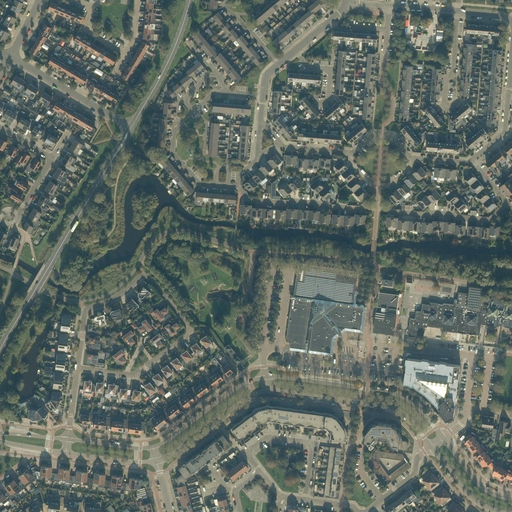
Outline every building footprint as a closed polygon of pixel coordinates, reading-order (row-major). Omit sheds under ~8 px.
[(275,10),(279,7),(274,0),(270,4),(275,10)] [(317,10),(321,6),(316,0),(312,4),(317,10)] [(53,11),(56,4),(51,2),(48,9),(52,11),(51,13),(54,14),(54,12),(53,11)] [(19,13),(21,8),(13,4),(11,7),(8,6),(7,8),(7,7),(6,10),(12,13),(13,10),(19,13)] [(59,14),(62,5),(59,4),(58,5),(56,4),(53,11),(54,12),(59,14)] [(271,14),(275,10),(270,4),(266,7),(271,14)] [(313,13),(317,10),(312,4),(308,8),(310,10),(313,13)] [(65,8),(65,7),(62,5),(59,14),(63,15),(62,17),(64,18),(65,16),(64,16),(67,9),(65,8)] [(267,17),(271,14),(266,7),(262,11),(267,17)] [(69,18),(73,10),(69,8),(69,10),(67,9),(64,16),(65,16),(69,18)] [(3,17),(3,18),(6,19),(8,20),(14,23),(16,18),(13,17),(11,16),(12,13),(6,10),(4,12),(5,13),(4,15),(5,15),(4,16),(3,18),(3,17)] [(75,12),(76,11),(73,10),(69,18),(73,20),(72,21),(75,22),(75,21),(74,20),(77,13),(75,12)] [(313,13),(310,10),(306,13),(311,19),(315,15),(313,13)] [(263,21),(267,17),(262,11),(257,14),(263,21)] [(216,21),(222,16),(218,12),(212,17),(216,21)] [(81,18),(83,15),(77,13),(74,20),(75,21),(80,22),(81,18)] [(307,22),(311,19),(306,13),(302,17),(307,22)] [(258,24),(263,21),(257,14),(253,18),(258,24)] [(219,25),(225,20),(222,16),(216,21),(219,25)] [(0,22),(0,25),(5,27),(6,25),(11,28),(14,23),(8,20),(6,19),(3,18),(3,17),(1,22),(0,22)] [(303,26),(307,22),(302,17),(298,20),(303,26)] [(223,29),(228,24),(225,20),(219,25),(223,29)] [(298,29),(303,26),(298,20),(294,24),(298,29)] [(50,35),(51,33),(53,29),(44,24),(42,29),(48,32),(48,33),(50,35)] [(226,34),(232,29),(228,24),(223,29),(226,34)] [(294,33),(298,29),(294,24),(289,27),(294,33)] [(3,30),(5,27),(0,25),(0,34),(6,37),(9,33),(3,30)] [(290,36),(294,33),(289,27),(285,31),(290,36)] [(48,33),(48,32),(42,29),(39,33),(40,34),(45,37),(46,37),(48,33)] [(230,38),(235,33),(232,29),(226,34),(230,38)] [(195,39),(200,34),(197,30),(191,35),(195,39)] [(286,40),(290,36),(285,31),(281,34),(286,40)] [(239,37),(235,33),(230,38),(233,42),(236,40),(235,40),(239,37)] [(46,37),(45,37),(40,34),(38,38),(44,42),(44,43),(46,44),(47,43),(45,41),(47,37),(46,37)] [(78,44),(82,37),(77,34),(73,41),(77,43),(76,45),(79,46),(79,44),(78,44)] [(198,43),(204,38),(200,34),(195,39),(198,43)] [(282,43),(286,40),(281,34),(277,37),(282,43)] [(239,44),(245,39),(241,35),(239,37),(235,40),(236,40),(239,44)] [(83,47),(87,40),(82,37),(78,44),(79,44),(83,47)] [(278,47),(282,43),(277,37),(273,41),(278,47)] [(44,43),(44,42),(38,38),(35,42),(42,46),(44,43)] [(202,47),(207,42),(204,38),(198,43),(202,47)] [(242,48),(248,43),(245,39),(239,44),(242,48)] [(88,49),(92,43),(87,40),(83,47),(87,49),(86,50),(88,52),(89,50),(88,49)] [(150,46),(149,45),(143,41),(140,45),(138,44),(137,46),(139,47),(140,46),(146,50),(148,51),(150,47),(150,46)] [(39,50),(42,46),(35,42),(32,47),(39,51),(38,52),(41,53),(42,51),(39,50)] [(205,51),(211,46),(207,42),(202,47),(205,51)] [(92,54),(97,46),(92,43),(88,49),(89,50),(88,52),(92,54)] [(246,52),(252,47),(248,43),(242,48),(246,52)] [(98,55),(102,49),(97,46),(92,54),(96,56),(98,58),(99,56),(98,55)] [(144,54),(146,50),(140,46),(139,47),(137,50),(144,54)] [(208,55),(214,51),(211,46),(205,51),(208,55)] [(38,52),(39,51),(32,47),(30,51),(36,55),(38,52)] [(249,56),(255,51),(252,47),(246,52),(249,56)] [(103,58),(107,52),(102,49),(98,55),(99,56),(103,58)] [(141,59),(144,54),(137,50),(135,54),(133,53),(132,55),(134,56),(135,55),(141,59)] [(218,55),(218,54),(214,51),(208,55),(212,60),(214,58),(218,55)] [(253,60),(259,56),(255,51),(249,56),(253,60)] [(108,61),(112,55),(107,52),(103,58),(107,61),(106,62),(108,63),(109,62),(108,61)] [(57,56),(53,53),(48,62),(53,65),(57,59),(59,57),(57,56)] [(218,62),(224,57),(220,53),(218,54),(218,55),(214,58),(218,62)] [(113,64),(117,58),(112,55),(108,61),(109,62),(113,64)] [(139,63),(141,59),(135,55),(134,56),(132,59),(139,63)] [(259,62),(262,60),(259,56),(253,60),(256,65),(259,62)] [(221,66),(227,61),(224,57),(218,62),(221,66)] [(57,59),(53,65),(57,68),(62,60),(58,58),(57,59)] [(136,67),(139,63),(132,59),(130,63),(128,61),(127,63),(129,65),(129,64),(136,67)] [(62,60),(57,68),(61,70),(65,64),(66,64),(67,62),(68,62),(66,61),(65,62),(62,60)] [(200,70),(204,67),(199,61),(195,64),(200,70)] [(225,70),(231,65),(227,61),(221,66),(225,70)] [(65,64),(61,70),(66,73),(70,66),(71,64),(67,62),(66,64),(65,64)] [(193,63),(189,66),(190,68),(195,74),(200,70),(195,64),(194,65),(193,63)] [(129,65),(127,68),(133,72),(136,73),(139,69),(136,68),(136,67),(129,64),(129,65)] [(228,74),(234,69),(231,65),(225,70),(228,74)] [(75,69),(76,67),(75,66),(73,69),(70,66),(66,73),(70,76),(74,69),(75,69)] [(74,69),(70,76),(75,78),(78,72),(80,69),(76,67),(75,69),(74,69)] [(123,70),(122,72),(124,73),(124,72),(131,76),(133,78),(136,74),(136,73),(133,72),(127,68),(125,71),(123,70)] [(191,77),(195,74),(190,68),(186,72),(188,74),(191,77)] [(232,78),(238,73),(234,69),(228,74),(232,78)] [(84,75),(85,72),(84,71),(82,74),(78,72),(75,78),(79,81),(83,74),(84,75)] [(83,83),(89,74),(85,72),(84,75),(83,74),(79,81),(83,83)] [(133,78),(131,76),(124,72),(124,73),(122,77),(131,82),(133,78)] [(235,83),(241,78),(238,73),(232,78),(235,83)] [(191,77),(188,74),(184,77),(189,83),(193,79),(191,77)] [(15,86),(20,78),(15,75),(11,82),(11,83),(9,86),(11,87),(13,84),(15,86)] [(98,80),(97,81),(92,77),(88,83),(90,84),(89,86),(93,89),(97,83),(98,83),(99,81),(98,80)] [(101,78),(100,78),(99,77),(98,80),(99,81),(98,83),(97,83),(93,89),(98,92),(101,85),(103,83),(99,81),(101,78)] [(185,87),(189,83),(184,77),(180,81),(185,87)] [(18,81),(15,86),(18,87),(16,90),(17,90),(18,91),(21,93),(22,90),(24,87),(21,86),(24,80),(20,78),(18,81)] [(181,90),(185,87),(180,81),(176,84),(181,90)] [(29,94),(34,86),(29,83),(27,88),(24,87),(22,90),(20,94),(22,96),(23,94),(27,97),(29,94)] [(101,85),(98,92),(102,94),(106,88),(107,88),(108,86),(107,85),(103,83),(101,85)] [(176,94),(181,90),(176,84),(172,88),(176,94)] [(34,97),(38,89),(34,86),(29,94),(32,95),(30,98),(32,99),(34,97)] [(110,90),(112,88),(108,86),(107,88),(106,88),(102,94),(106,97),(110,90)] [(172,97),(176,94),(172,88),(167,91),(172,97)] [(115,94),(117,91),(115,90),(114,93),(110,90),(106,97),(111,100),(115,93),(115,94)] [(115,102),(121,93),(117,91),(115,94),(115,93),(111,100),(115,102)] [(43,102),(48,94),(43,92),(39,100),(37,102),(39,104),(41,101),(43,102)] [(46,108),(52,97),(48,94),(43,102),(46,104),(44,106),(46,108)] [(303,106),(308,101),(305,97),(299,101),(303,106)] [(57,111),(62,103),(57,100),(51,112),(53,113),(55,110),(57,111)] [(340,100),(336,103),(340,109),(341,110),(343,108),(342,108),(345,105),(340,100)] [(306,110),(312,105),(308,101),(303,106),(306,110)] [(60,117),(67,106),(62,103),(57,111),(60,113),(58,116),(60,117)] [(336,112),(340,109),(336,103),(331,107),(336,112)] [(470,112),(473,109),(467,103),(463,106),(471,116),(473,115),(470,112)] [(310,114),(315,109),(312,105),(306,110),(310,114)] [(424,118),(434,109),(430,105),(424,111),(426,113),(423,116),(424,118)] [(10,110),(11,107),(9,106),(8,109),(3,117),(7,119),(12,112),(10,110)] [(67,117),(72,109),(67,106),(60,117),(62,118),(64,115),(67,117)] [(469,117),(471,116),(463,106),(459,110),(464,116),(467,114),(469,117)] [(332,116),(336,112),(331,107),(327,110),(332,116)] [(69,123),(76,111),(72,109),(67,117),(69,118),(67,122),(69,123)] [(313,118),(319,113),(315,109),(310,114),(313,118)] [(431,119),(437,113),(434,109),(424,118),(426,119),(429,117),(431,119)] [(17,119),(21,112),(19,110),(18,111),(16,110),(15,113),(12,112),(7,119),(12,122),(15,117),(17,119)] [(328,119),(332,116),(327,110),(323,114),(328,119)] [(462,118),(464,116),(459,110),(454,113),(463,123),(464,122),(462,118)] [(76,122),(81,114),(76,111),(69,123),(71,124),(73,121),(76,122)] [(23,114),(24,113),(21,112),(17,119),(20,120),(17,125),(21,128),(26,120),(23,118),(25,115),(23,114)] [(441,118),(437,113),(431,119),(433,122),(430,124),(431,126),(441,118)] [(461,124),(463,123),(454,113),(450,117),(456,123),(458,121),(461,124)] [(79,128),(85,117),(81,114),(76,122),(78,124),(77,127),(79,128)] [(85,128),(90,120),(85,117),(79,128),(81,129),(83,126),(85,128)] [(283,121),(282,119),(279,117),(274,121),(277,126),(283,121)] [(32,118),(32,119),(30,118),(28,121),(26,120),(21,128),(26,130),(29,125),(31,127),(35,120),(32,118)] [(438,127),(444,122),(441,118),(431,126),(432,127),(436,125),(438,127)] [(37,123),(38,122),(35,120),(31,127),(33,128),(31,133),(35,136),(40,128),(37,126),(39,124),(37,123)] [(88,134),(95,122),(90,120),(85,128),(88,129),(86,133),(88,134)] [(286,125),(284,122),(283,121),(277,126),(281,130),(286,125)] [(362,133),(366,129),(361,124),(357,127),(362,133)] [(405,134),(414,126),(413,124),(410,127),(408,124),(401,130),(405,134)] [(290,129),(289,128),(286,125),(281,130),(284,134),(290,129)] [(45,135),(48,129),(49,127),(47,126),(46,128),(44,127),(42,129),(40,128),(35,136),(36,136),(35,137),(38,139),(39,138),(42,133),(45,135)] [(413,130),(416,128),(414,126),(405,134),(408,138),(415,133),(413,130)] [(358,136),(362,133),(357,127),(353,131),(358,136)] [(482,128),(480,130),(477,127),(475,128),(484,138),(488,134),(482,128)] [(290,129),(284,134),(288,138),(294,133),(291,131),(292,130),(291,128),(290,129)] [(480,141),(484,138),(475,128),(474,130),(476,133),(474,135),(480,141)] [(51,135),(53,132),(48,129),(45,135),(47,136),(44,141),(49,144),(53,136),(51,135)] [(354,140),(358,136),(353,131),(349,134),(354,140)] [(412,143),(421,134),(420,133),(417,135),(415,133),(408,138),(412,143)] [(350,143),(354,140),(349,134),(345,138),(350,143)] [(420,139),(423,136),(421,134),(412,143),(415,147),(422,141),(420,139)] [(474,135),(472,137),(469,134),(467,135),(475,145),(480,141),(474,135)] [(53,147),(59,136),(57,135),(56,137),(53,136),(49,144),(53,147)] [(471,149),(475,145),(467,135),(466,137),(468,140),(466,142),(471,149)] [(85,146),(82,144),(74,140),(72,144),(80,149),(81,146),(84,148),(85,146)] [(80,149),(72,144),(69,148),(74,152),(73,154),(78,157),(82,150),(80,149)] [(511,147),(509,144),(506,146),(505,145),(503,146),(504,148),(509,154),(507,156),(511,160),(511,159),(511,156),(510,154),(511,152),(511,147)] [(14,157),(18,149),(12,146),(9,151),(7,149),(4,154),(8,157),(10,155),(14,157)] [(500,151),(499,150),(497,151),(498,153),(495,155),(501,162),(504,166),(507,164),(503,160),(506,158),(500,151)] [(25,164),(30,156),(24,152),(21,157),(18,156),(15,161),(19,164),(21,161),(25,164)] [(77,160),(74,158),(66,153),(64,158),(71,162),(73,160),(76,162),(77,160)] [(273,168),(281,161),(276,154),(267,161),(273,168)] [(501,162),(495,155),(494,154),(492,155),(493,157),(491,159),(497,166),(500,170),(502,168),(499,164),(501,162)] [(297,158),(297,156),(286,155),(285,164),(296,165),(297,158)] [(163,166),(169,161),(165,157),(159,162),(163,166)] [(70,165),(71,162),(64,158),(61,162),(66,165),(65,168),(66,168),(70,171),(73,173),(74,170),(74,169),(74,168),(74,167),(70,165)] [(296,165),(296,167),(303,168),(303,170),(307,170),(307,168),(308,159),(297,158),(296,165)] [(329,168),(330,159),(319,158),(319,160),(318,167),(329,168)] [(497,166),(491,159),(490,158),(488,159),(489,161),(486,163),(492,170),(495,174),(497,172),(494,168),(497,166)] [(36,170),(41,163),(35,159),(32,164),(29,162),(25,169),(30,172),(32,168),(36,170)] [(319,160),(308,159),(307,168),(318,169),(318,167),(319,160)] [(341,174),(348,168),(340,160),(334,165),(341,174)] [(167,170),(172,165),(169,161),(163,166),(167,170)] [(264,175),(265,175),(273,168),(267,161),(259,169),(260,170),(264,175)] [(170,174),(176,169),(172,165),(167,170),(170,174)] [(58,167),(55,171),(61,175),(63,176),(67,178),(68,176),(69,174),(71,175),(73,173),(70,171),(66,168),(64,171),(58,167)] [(418,181),(427,173),(421,167),(413,174),(418,181)] [(353,178),(355,177),(348,168),(341,174),(348,182),(353,178)] [(445,177),(446,169),(435,168),(434,177),(445,177)] [(174,178),(179,173),(176,169),(170,174),(174,178)] [(456,178),(457,170),(446,169),(445,177),(456,178)] [(265,175),(264,175),(260,170),(252,177),(257,184),(266,177),(265,175)] [(55,171),(53,176),(58,179),(57,182),(64,186),(65,183),(64,182),(65,182),(67,178),(63,176),(61,175),(55,171)] [(471,185),(477,179),(470,171),(463,176),(471,185)] [(177,182),(183,178),(179,173),(174,178),(177,182)] [(410,188),(418,181),(413,174),(404,181),(405,183),(406,183),(410,188)] [(25,178),(21,176),(19,175),(17,180),(19,181),(17,186),(25,190),(28,184),(23,181),(25,178)] [(249,191),(257,184),(252,177),(243,184),(249,191)] [(181,187),(186,182),(183,178),(177,182),(181,187)] [(293,192),(302,184),(296,178),(288,185),(292,190),(293,192)] [(360,186),(353,178),(348,182),(346,184),(353,192),(360,186)] [(323,188),(316,179),(309,185),(317,194),(318,192),(323,188)] [(483,189),(485,188),(477,179),(471,185),(478,193),(483,189)] [(505,191),(511,185),(511,184),(511,181),(510,183),(508,180),(501,186),(500,187),(501,189),(503,188),(505,191)] [(50,181),(47,185),(55,190),(57,187),(59,189),(61,190),(64,186),(57,182),(55,184),(50,181)] [(184,191),(190,186),(186,182),(181,187),(184,191)] [(288,185),(287,183),(278,191),(284,197),(292,190),(288,185)] [(410,188),(406,183),(405,183),(397,190),(403,196),(411,189),(410,188)] [(54,192),(55,190),(47,185),(45,190),(50,193),(48,195),(54,198),(56,194),(54,192)] [(188,195),(194,190),(190,186),(184,191),(188,195)] [(361,201),(367,195),(360,186),(353,192),(361,201)] [(16,192),(18,190),(13,187),(10,191),(12,193),(10,197),(18,202),(21,195),(16,192)] [(325,201),(332,195),(325,187),(323,188),(318,192),(325,201)] [(490,197),(483,189),(478,193),(476,195),(483,203),(490,197)] [(396,191),(389,197),(394,204),(396,202),(399,200),(401,203),(405,199),(403,196),(397,190),(396,191)] [(433,204),(441,196),(436,190),(427,197),(431,202),(433,204)] [(459,200),(459,199),(452,191),(445,197),(453,205),(454,204),(459,200)] [(47,197),(45,197),(42,195),(39,199),(47,204),(48,201),(51,203),(54,198),(48,195),(47,197)] [(427,197),(426,195),(417,202),(423,209),(431,202),(427,197)] [(490,212),(497,206),(490,197),(483,203),(490,212)] [(461,212),(468,207),(461,198),(459,199),(459,200),(454,204),(461,212)] [(45,206),(47,204),(39,199),(36,203),(42,207),(40,209),(46,212),(47,210),(48,208),(45,206)] [(251,208),(251,206),(240,205),(239,213),(250,214),(251,214),(251,208)] [(34,208),(31,213),(39,217),(40,215),(41,215),(42,216),(43,217),(45,213),(46,212),(40,209),(39,211),(34,208)] [(262,209),(251,208),(251,214),(250,214),(250,216),(261,217),(262,209)] [(297,218),(297,209),(286,208),(286,211),(286,217),(297,218)] [(272,218),(273,209),(262,209),(261,217),(272,218)] [(308,219),(308,210),(297,209),(297,218),(308,219)] [(286,211),(275,210),(274,218),(286,219),(286,217),(286,211)] [(319,213),(320,211),(308,210),(308,219),(318,220),(319,220),(319,213)] [(37,220),(39,217),(31,213),(28,217),(33,220),(32,222),(38,226),(40,222),(37,220)] [(330,214),(319,213),(319,220),(318,220),(318,222),(330,223),(330,214)] [(343,224),(343,215),(332,214),(332,223),(343,224)] [(365,224),(366,215),(354,214),(354,216),(354,223),(365,224)] [(354,216),(343,215),(343,224),(354,225),(354,223),(354,216)] [(398,218),(396,218),(387,217),(386,226),(397,227),(398,220),(398,218)] [(409,221),(398,220),(397,227),(397,229),(408,230),(409,221)] [(419,231),(420,222),(409,221),(408,230),(419,231)] [(443,231),(444,222),(433,221),(433,223),(432,230),(433,230),(443,231)] [(30,225),(28,224),(25,222),(25,223),(24,222),(23,223),(21,225),(22,226),(23,227),(22,228),(23,228),(23,229),(24,229),(30,232),(32,229),(35,231),(38,226),(32,222),(30,225)] [(433,223),(422,222),(421,231),(432,232),(433,230),(432,230),(433,223)] [(455,225),(455,223),(444,222),(443,231),(454,231),(455,225)] [(466,226),(455,225),(454,231),(454,234),(465,235),(466,226)] [(478,236),(479,227),(468,226),(467,235),(478,236)] [(501,235),(501,227),(490,226),(490,228),(489,235),(490,235),(501,235)] [(490,228),(479,227),(478,236),(489,237),(490,235),(489,235),(490,228)] [(17,243),(19,239),(13,236),(11,241),(8,240),(5,246),(10,248),(12,245),(17,247),(18,243),(17,243)] [(357,271),(298,263),(294,293),(295,293),(295,294),(296,294),(295,298),(295,299),(291,298),(285,341),(290,342),(289,348),(290,348),(290,347),(299,349),(303,349),(304,343),(305,343),(305,342),(306,342),(309,343),(308,350),(330,353),(332,334),(333,334),(333,333),(333,332),(336,330),(339,327),(340,328),(340,327),(341,328),(342,327),(360,329),(363,312),(362,312),(363,308),(350,306),(351,305),(351,302),(352,302),(352,301),(353,301),(357,271)] [(395,279),(384,277),(382,277),(381,280),(381,283),(381,285),(394,287),(394,283),(397,284),(397,280),(395,279)] [(482,289),(482,288),(470,286),(469,287),(470,287),(469,292),(469,294),(458,292),(458,299),(455,299),(454,302),(456,303),(456,305),(457,305),(456,307),(483,311),(484,300),(480,300),(481,299),(481,294),(482,289)] [(151,292),(145,288),(143,287),(144,288),(143,289),(142,289),(140,292),(139,291),(138,293),(138,295),(139,297),(141,298),(143,297),(144,296),(147,298),(151,292)] [(380,292),(379,292),(378,297),(379,298),(379,300),(378,301),(378,300),(377,306),(376,316),(374,327),(378,331),(378,332),(389,333),(390,333),(394,330),(399,295),(380,292)] [(511,303),(507,303),(507,302),(507,303),(500,302),(500,299),(492,298),(485,297),(484,300),(483,311),(482,318),(485,318),(484,324),(498,326),(499,326),(499,325),(499,324),(501,324),(501,325),(502,325),(511,327),(511,324),(511,303)] [(140,302),(136,298),(133,300),(132,298),(132,299),(133,300),(131,301),(130,300),(128,303),(127,303),(126,304),(126,305),(126,306),(126,307),(126,308),(127,309),(128,309),(129,309),(130,309),(131,308),(132,307),(134,309),(134,310),(139,305),(138,304),(140,302)] [(430,303),(431,302),(430,302),(430,305),(423,304),(422,304),(421,312),(416,311),(415,321),(413,321),(413,320),(412,319),(410,319),(408,336),(415,337),(416,337),(418,337),(419,335),(423,335),(423,336),(424,336),(425,325),(427,326),(435,327),(442,328),(442,331),(442,330),(449,331),(449,332),(450,332),(450,331),(457,332),(457,333),(457,332),(459,317),(455,317),(456,307),(457,305),(456,305),(444,303),(443,303),(443,304),(443,306),(440,305),(441,304),(430,303)] [(164,307),(159,311),(154,305),(149,310),(151,313),(153,311),(160,320),(163,317),(162,315),(167,311),(164,307)] [(482,318),(483,311),(456,307),(455,317),(459,317),(457,332),(474,334),(475,334),(475,333),(475,332),(479,333),(480,333),(480,332),(480,331),(481,324),(484,324),(485,318),(482,318)] [(110,312),(110,313),(110,314),(110,315),(111,316),(112,317),(113,317),(114,317),(115,316),(115,317),(116,319),(122,317),(125,316),(123,309),(120,310),(119,308),(119,310),(117,310),(117,309),(113,311),(113,310),(112,310),(111,311),(110,312)] [(63,312),(62,312),(61,312),(61,313),(60,313),(60,314),(60,315),(61,315),(61,316),(62,316),(61,323),(70,324),(70,323),(73,323),(73,321),(73,320),(72,319),(71,318),(71,315),(64,314),(65,314),(64,313),(64,312),(63,312)] [(107,316),(104,317),(104,314),(103,314),(104,316),(102,316),(101,315),(98,316),(97,316),(95,316),(94,317),(94,318),(94,319),(94,320),(95,321),(95,322),(96,322),(97,322),(98,322),(99,322),(99,325),(106,324),(105,323),(108,322),(109,322),(107,316)] [(148,331),(152,328),(145,319),(142,322),(143,324),(138,328),(140,332),(146,328),(148,331)] [(70,325),(70,324),(61,323),(60,331),(69,333),(69,330),(70,330),(70,329),(71,329),(72,328),(72,326),(70,325)] [(174,330),(179,326),(176,323),(171,327),(168,324),(165,326),(163,328),(168,334),(170,333),(171,335),(175,332),(174,330)] [(164,335),(158,327),(155,329),(159,333),(150,340),(153,343),(155,342),(159,347),(163,344),(159,339),(164,335)] [(130,336),(133,334),(129,328),(123,332),(124,335),(122,337),(125,340),(127,339),(131,344),(134,341),(130,336)] [(68,338),(69,335),(60,333),(59,342),(67,343),(68,342),(70,342),(70,340),(70,339),(70,338),(69,338),(68,338)] [(208,345),(211,343),(206,336),(203,338),(202,337),(200,339),(204,344),(201,346),(206,352),(210,348),(208,345)] [(99,340),(94,339),(90,338),(89,346),(92,347),(92,350),(100,352),(100,348),(99,348),(100,342),(99,342),(99,340)] [(67,345),(67,343),(59,342),(57,351),(66,352),(67,349),(68,349),(68,348),(69,348),(69,347),(69,345),(70,345),(67,345)] [(201,350),(199,347),(196,343),(193,345),(192,344),(190,346),(194,351),(192,353),(196,359),(201,355),(198,352),(201,350)] [(237,363),(241,360),(228,344),(226,346),(224,347),(237,363)] [(118,351),(113,355),(115,359),(115,360),(118,364),(121,362),(121,363),(125,361),(125,360),(121,355),(124,353),(123,351),(125,349),(122,345),(120,345),(120,346),(118,346),(118,351)] [(93,355),(94,351),(90,350),(89,354),(88,354),(87,362),(97,363),(98,355),(93,355)] [(189,360),(192,357),(186,350),(183,353),(183,352),(180,353),(184,359),(182,361),(187,367),(192,363),(189,360)] [(66,357),(66,354),(57,353),(56,361),(65,363),(65,361),(67,361),(68,359),(67,358),(67,357),(66,357)] [(182,365),(180,362),(177,358),(174,360),(173,359),(171,361),(174,365),(171,367),(177,375),(182,371),(181,370),(184,368),(182,365)] [(422,359),(422,360),(407,358),(406,364),(408,364),(407,368),(406,368),(406,369),(406,371),(405,371),(405,377),(406,378),(405,381),(404,381),(404,382),(412,386),(416,388),(417,387),(420,389),(422,390),(421,391),(425,395),(429,398),(430,397),(432,399),(434,401),(433,402),(437,406),(440,410),(441,409),(442,412),(444,414),(443,415),(446,420),(454,416),(457,391),(456,391),(456,385),(458,385),(460,372),(458,371),(459,369),(460,369),(460,365),(447,363),(447,362),(440,361),(440,362),(429,361),(429,360),(422,359)] [(65,364),(65,363),(56,361),(55,370),(64,371),(64,368),(65,368),(66,368),(66,367),(67,366),(67,364),(67,365),(67,364),(65,364)] [(227,365),(227,364),(224,367),(222,365),(218,368),(222,373),(224,371),(227,375),(227,376),(228,375),(229,375),(232,373),(232,372),(233,372),(232,372),(230,369),(230,368),(228,365),(227,365)] [(172,372),(170,369),(167,365),(164,367),(163,366),(161,368),(165,373),(162,375),(167,382),(172,378),(169,374),(172,372)] [(219,375),(222,373),(218,368),(214,371),(215,374),(213,375),(218,383),(219,382),(220,383),(222,381),(222,380),(223,379),(219,375)] [(63,376),(64,373),(55,372),(53,381),(62,382),(62,380),(65,381),(65,380),(65,378),(65,377),(64,377),(64,376),(63,376)] [(160,383),(163,380),(158,373),(155,376),(154,375),(152,376),(156,382),(153,383),(158,390),(163,386),(160,383)] [(218,383),(213,375),(208,379),(206,376),(204,378),(208,384),(210,382),(213,386),(214,386),(215,386),(217,384),(218,383)] [(201,384),(198,386),(204,394),(204,393),(205,393),(208,391),(208,390),(209,390),(208,390),(206,387),(205,386),(208,384),(204,378),(200,381),(201,384)] [(91,383),(91,380),(89,380),(88,381),(85,381),(83,389),(84,389),(83,394),(92,396),(94,384),(91,383)] [(62,383),(62,382),(53,381),(53,385),(52,385),(51,385),(50,387),(51,388),(52,389),(61,390),(62,387),(63,387),(64,387),(64,386),(64,384),(64,383),(62,383)] [(103,389),(103,382),(101,382),(100,383),(97,382),(96,391),(99,392),(99,396),(104,397),(106,389),(103,389)] [(152,392),(155,390),(149,382),(146,385),(146,384),(143,385),(146,389),(144,391),(150,399),(155,395),(152,392)] [(115,390),(116,384),(113,383),(113,385),(109,384),(108,393),(111,393),(111,396),(117,397),(118,391),(115,390)] [(198,386),(196,388),(194,386),(190,389),(194,395),(196,393),(199,397),(200,397),(201,397),(203,395),(204,394),(198,386)] [(126,395),(127,388),(124,388),(124,389),(120,389),(119,397),(123,398),(123,401),(129,401),(130,395),(126,395)] [(136,391),(136,389),(133,389),(133,392),(130,392),(130,395),(129,401),(128,403),(134,404),(135,399),(139,400),(140,391),(136,391)] [(191,396),(194,395),(190,389),(185,392),(187,395),(184,397),(190,404),(191,404),(194,402),(194,401),(195,400),(194,400),(191,396)] [(61,395),(61,393),(52,391),(51,392),(50,392),(50,393),(50,394),(50,395),(51,395),(51,396),(51,399),(58,403),(60,400),(62,400),(62,398),(62,397),(62,396),(61,396),(61,395)] [(184,397),(182,399),(179,397),(175,400),(180,405),(182,403),(185,408),(186,407),(187,407),(189,406),(189,405),(190,404),(184,397)] [(56,407),(58,403),(51,399),(48,401),(47,401),(46,401),(45,401),(44,402),(44,403),(44,404),(45,404),(50,411),(52,409),(53,410),(54,410),(55,410),(57,409),(56,407)] [(177,407),(180,405),(175,400),(171,403),(173,406),(170,408),(176,415),(177,415),(180,413),(180,412),(181,411),(180,411),(177,407)] [(42,405),(41,405),(40,405),(39,406),(39,407),(39,408),(36,410),(38,418),(42,417),(44,419),(44,418),(45,417),(46,417),(46,416),(46,415),(46,414),(48,413),(43,405),(42,405)] [(234,426),(228,431),(233,438),(234,438),(241,446),(243,444),(240,441),(238,437),(239,437),(244,436),(245,437),(244,436),(247,431),(248,430),(248,431),(249,431),(248,430),(249,429),(249,430),(254,429),(255,430),(255,429),(254,429),(257,424),(256,424),(257,423),(258,424),(257,423),(258,422),(258,423),(263,421),(264,422),(264,423),(264,422),(264,421),(265,420),(267,422),(269,421),(273,422),(272,424),(275,425),(275,422),(274,429),(279,429),(279,423),(287,424),(286,430),(289,431),(290,424),(307,427),(308,426),(310,425),(311,425),(313,426),(314,427),(315,428),(323,429),(324,428),(325,428),(326,428),(327,428),(328,428),(330,428),(330,429),(331,430),(332,431),(332,433),(332,434),(331,436),(330,437),(330,438),(329,442),(338,443),(338,441),(345,442),(346,434),(345,430),(344,431),(343,429),(344,427),(337,417),(335,419),(334,417),(334,416),(331,414),(307,411),(269,406),(269,407),(266,406),(254,409),(253,412),(248,416),(245,416),(244,417),(243,419),(238,423),(235,424),(234,426)] [(29,407),(28,407),(27,408),(27,409),(26,409),(27,410),(27,411),(28,411),(27,418),(30,418),(30,419),(31,420),(31,421),(32,421),(34,421),(34,419),(38,418),(36,410),(31,409),(31,408),(30,408),(30,407),(29,407)] [(170,408),(168,410),(165,407),(161,410),(166,416),(168,414),(171,418),(171,419),(172,418),(173,418),(175,416),(175,415),(176,415),(170,408)] [(161,410),(154,416),(156,418),(162,426),(162,425),(163,425),(166,424),(166,423),(167,422),(166,422),(164,419),(163,418),(166,416),(161,410)] [(91,420),(92,413),(87,412),(86,415),(83,415),(82,416),(82,419),(82,420),(82,423),(81,423),(81,424),(82,424),(83,425),(86,425),(87,424),(88,425),(88,424),(88,419),(91,420)] [(92,413),(91,420),(94,420),(94,423),(93,427),(94,427),(95,428),(98,429),(98,428),(99,428),(101,416),(97,415),(97,413),(92,413)] [(110,417),(104,416),(101,416),(99,428),(100,428),(100,429),(103,429),(104,429),(105,429),(106,423),(109,424),(110,417)] [(154,416),(147,421),(151,427),(154,425),(155,426),(157,429),(158,429),(159,429),(161,427),(161,426),(162,426),(156,418),(154,416)] [(115,421),(115,418),(110,417),(109,424),(112,424),(111,429),(111,430),(112,430),(112,431),(115,431),(116,430),(117,430),(118,421),(115,421)] [(490,420),(490,419),(487,418),(487,419),(483,419),(482,426),(493,428),(494,420),(490,420)] [(126,426),(127,419),(122,419),(121,422),(118,421),(117,430),(117,431),(118,431),(121,432),(122,431),(123,431),(122,431),(123,426),(126,426)] [(132,423),(132,420),(127,419),(126,426),(129,427),(128,432),(129,432),(130,433),(133,433),(134,433),(135,424),(132,423)] [(144,429),(145,422),(140,421),(139,424),(135,424),(134,433),(135,433),(135,434),(138,434),(139,433),(140,434),(140,433),(141,428),(144,429)] [(506,423),(506,422),(500,421),(499,432),(510,433),(511,426),(508,425),(508,423),(506,423)] [(395,425),(379,422),(375,422),(375,424),(369,426),(370,428),(364,435),(367,437),(366,439),(368,441),(368,443),(371,443),(370,444),(370,445),(370,446),(371,446),(371,447),(372,446),(373,446),(375,443),(374,442),(376,439),(383,442),(390,441),(393,448),(398,449),(398,448),(402,447),(403,450),(404,450),(405,450),(406,449),(407,448),(408,448),(408,446),(409,445),(408,444),(408,443),(407,442),(406,441),(405,441),(402,441),(399,432),(400,430),(395,426),(395,425)] [(474,437),(475,434),(472,432),(467,436),(469,438),(468,440),(467,440),(465,443),(468,447),(478,440),(478,439),(477,440),(474,437)] [(186,478),(192,474),(191,472),(205,461),(207,464),(210,462),(208,459),(223,448),(224,449),(230,444),(222,435),(218,438),(219,439),(217,440),(216,439),(217,440),(216,441),(215,440),(208,446),(209,447),(207,448),(206,447),(207,448),(206,449),(205,448),(201,451),(202,452),(200,453),(199,452),(195,455),(196,456),(195,457),(194,456),(195,457),(193,459),(192,457),(185,463),(186,464),(185,465),(184,464),(185,465),(183,466),(182,465),(178,468),(182,474),(182,473),(186,478)] [(477,440),(478,440),(468,447),(471,451),(475,449),(476,448),(478,451),(484,447),(483,443),(480,444),(477,440)] [(490,454),(487,449),(484,447),(478,451),(480,454),(479,455),(476,458),(479,462),(489,455),(490,454)] [(488,455),(489,455),(479,462),(482,466),(486,465),(486,464),(488,463),(491,467),(495,462),(494,458),(491,459),(488,455)] [(244,471),(248,468),(242,461),(238,464),(244,471)] [(499,466),(499,463),(495,462),(491,467),(495,469),(494,471),(493,475),(497,478),(503,467),(503,468),(499,466)] [(240,474),(244,471),(238,464),(235,467),(240,474)] [(45,476),(47,465),(43,465),(43,466),(41,466),(40,471),(35,471),(37,479),(39,479),(42,479),(42,475),(45,476)] [(50,467),(50,466),(47,465),(45,476),(48,476),(48,480),(54,481),(55,473),(51,473),(52,467),(50,467)] [(63,481),(64,468),(61,467),(60,468),(59,468),(58,474),(55,473),(54,481),(59,481),(63,481)] [(236,477),(240,474),(235,467),(231,470),(236,477)] [(503,467),(497,478),(501,480),(505,477),(504,477),(506,476),(510,478),(511,472),(509,469),(507,470),(503,468),(503,467)] [(68,469),(68,468),(64,468),(63,481),(66,481),(65,482),(71,483),(72,476),(69,475),(70,469),(68,469)] [(35,471),(31,474),(27,469),(26,470),(25,469),(22,472),(30,483),(33,481),(35,480),(37,479),(35,471)] [(81,480),(82,470),(78,469),(78,471),(76,470),(76,476),(72,476),(71,483),(80,484),(81,480)] [(86,472),(86,470),(82,470),(81,480),(84,481),(83,485),(89,485),(90,478),(87,478),(87,472),(86,472)] [(232,480),(236,477),(231,470),(227,473),(232,480)] [(429,472),(427,470),(425,470),(423,471),(422,473),(422,475),(423,476),(421,477),(423,480),(426,484),(436,476),(434,474),(433,474),(430,471),(429,472)] [(28,485),(30,483),(22,472),(19,474),(20,475),(18,476),(22,481),(19,483),(24,488),(28,485)] [(98,487),(100,472),(96,472),(96,473),(94,473),(93,479),(90,478),(89,485),(98,487)] [(107,488),(108,480),(104,480),(105,474),(103,474),(104,473),(100,472),(98,487),(107,488)] [(116,485),(118,475),(114,474),(114,475),(112,475),(111,481),(108,480),(107,488),(113,489),(113,485),(116,485)] [(121,475),(118,475),(116,485),(116,488),(119,489),(125,490),(126,483),(122,482),(123,477),(121,476),(121,475)] [(437,480),(438,479),(436,476),(426,484),(423,486),(424,487),(425,488),(426,488),(427,488),(428,488),(429,487),(429,488),(431,490),(440,484),(437,480)] [(134,486),(135,477),(132,477),(131,478),(130,478),(129,483),(126,483),(125,490),(130,491),(131,487),(134,488),(134,486)] [(139,479),(139,478),(135,477),(134,486),(134,488),(137,488),(136,492),(137,496),(135,497),(136,500),(143,499),(142,495),(146,494),(142,480),(142,479),(139,479)] [(17,484),(16,483),(14,480),(12,481),(11,480),(8,482),(11,486),(17,493),(19,491),(20,492),(24,488),(19,483),(17,484)] [(17,493),(11,486),(8,482),(5,485),(6,485),(5,487),(8,491),(6,493),(10,499),(15,496),(14,495),(17,493)] [(444,489),(442,486),(433,492),(435,495),(435,496),(434,497),(434,498),(434,499),(434,500),(435,501),(438,499),(448,492),(445,489),(444,489)] [(417,492),(414,494),(411,489),(406,492),(407,493),(412,499),(414,497),(418,503),(422,499),(417,492)] [(6,493),(3,495),(0,490),(0,499),(1,501),(3,504),(6,502),(10,499),(6,493)] [(449,495),(450,494),(448,492),(438,499),(441,503),(443,506),(452,499),(449,495)] [(414,502),(412,499),(407,493),(402,496),(407,503),(409,505),(414,502)] [(53,511),(54,504),(55,499),(52,498),(52,495),(47,495),(45,506),(48,506),(48,510),(53,511)] [(227,503),(225,495),(216,497),(217,499),(214,500),(216,506),(218,505),(227,503)] [(63,506),(64,497),(61,496),(60,499),(58,499),(55,499),(54,504),(53,511),(59,511),(60,505),(63,506)] [(403,506),(407,503),(402,496),(398,499),(403,506)] [(39,506),(42,504),(36,497),(34,500),(35,501),(33,503),(36,506),(33,508),(36,511),(42,511),(43,511),(39,506)] [(72,511),(73,505),(73,504),(74,502),(71,501),(71,498),(66,497),(64,506),(67,506),(66,511),(72,511)] [(405,508),(403,506),(398,499),(394,503),(396,505),(401,511),(405,508)] [(150,502),(144,504),(143,500),(136,502),(137,506),(139,506),(139,508),(142,507),(143,509),(152,507),(150,502)] [(81,508),(82,502),(79,501),(79,502),(74,502),(74,505),(73,504),(73,505),(72,511),(77,511),(78,508),(81,508)] [(457,503),(457,504),(453,501),(446,509),(448,511),(454,511),(460,506),(457,503)] [(89,507),(89,503),(84,502),(83,508),(86,509),(85,511),(91,511),(92,507),(89,507)] [(100,511),(101,502),(98,502),(97,503),(95,503),(95,507),(92,507),(91,511),(96,511),(97,510),(100,511)] [(399,511),(401,511),(396,505),(394,503),(390,506),(389,505),(394,511),(399,511)]
